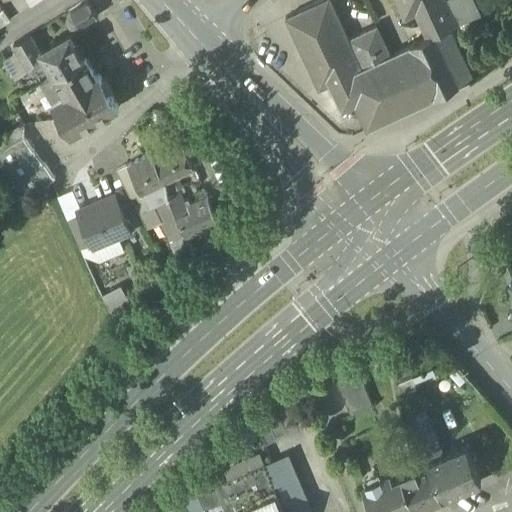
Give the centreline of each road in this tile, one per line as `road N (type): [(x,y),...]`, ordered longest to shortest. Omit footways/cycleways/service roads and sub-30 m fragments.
road 1 (primary): [(335,231),(204,338),(30,511)]
road 2 (primary): [(94,511),(305,321),(395,257)]
road 3 (tertiary): [(369,208),(326,154),(203,39)]
road 4 (tertiary): [(203,39),(335,231)]
road 5 (residential): [(511,393),(395,257)]
road 6 (primary): [(511,110),(369,208)]
road 7 (primary): [(395,257),(511,171)]
